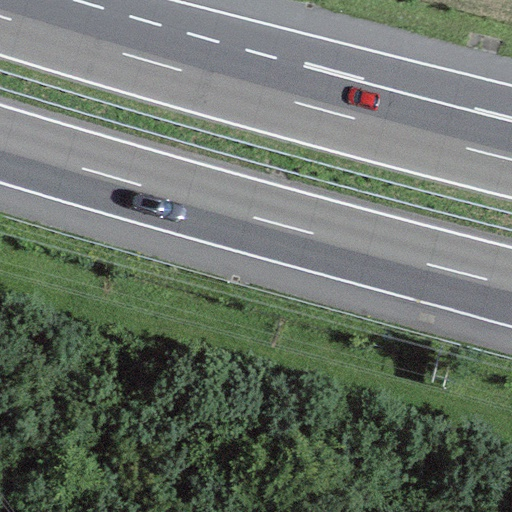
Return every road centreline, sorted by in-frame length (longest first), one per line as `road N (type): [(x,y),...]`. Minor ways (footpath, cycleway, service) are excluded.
road 1 (motorway): [(511,159),(0,12)]
road 2 (motorway): [(0,143),(511,285)]
